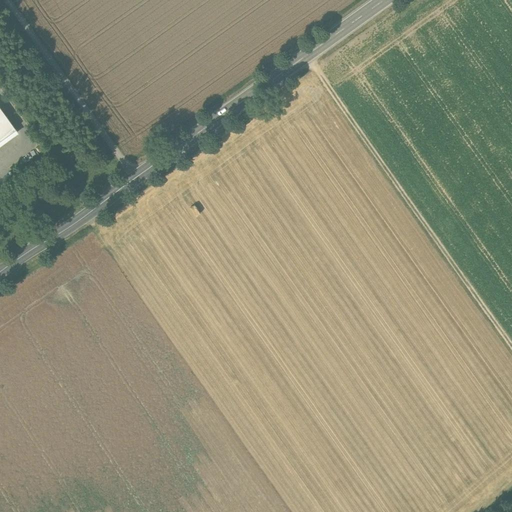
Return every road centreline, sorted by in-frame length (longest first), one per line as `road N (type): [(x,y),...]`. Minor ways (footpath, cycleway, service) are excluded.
road 1 (secondary): [(384,0),(0,271)]
road 2 (track): [(511,350),(304,57)]
road 3 (track): [(133,179),(3,0)]
